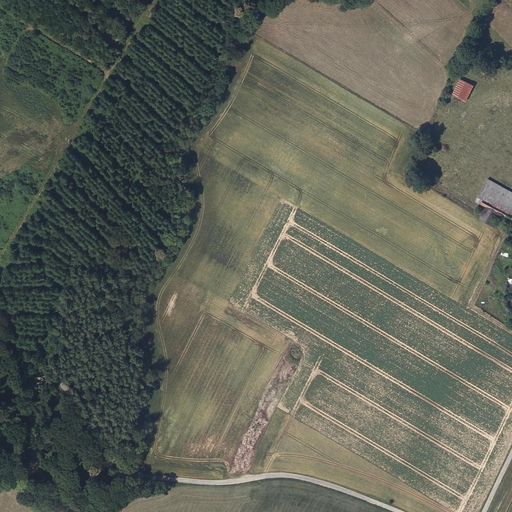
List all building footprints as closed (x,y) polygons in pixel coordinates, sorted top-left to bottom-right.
[(461,98),(467,87),(459,83),(453,95),(461,98)] [(511,217),(511,197),(481,179),(472,194),(478,197),(511,217)] [(479,207),(489,213),(511,226),(511,217),(478,197),(474,203),(479,207)] [(476,212),(487,218),(489,213),(479,207),(476,212)] [(483,224),(487,218),(476,212),(473,218),(483,224)] [(57,356),(59,350),(52,348),(51,353),(57,356)]
